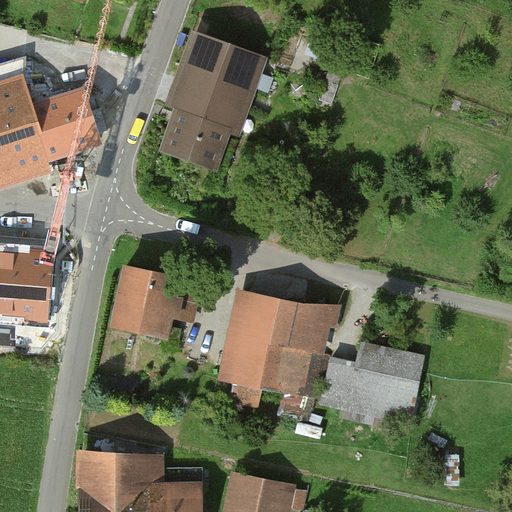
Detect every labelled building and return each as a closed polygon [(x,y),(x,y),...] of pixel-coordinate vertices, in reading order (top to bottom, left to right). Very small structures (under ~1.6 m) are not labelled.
[(270,61),(190,34),(164,108),(171,111),(156,154),(215,174),(228,139),(241,144),(270,61)] [(15,75),(0,80),(0,190),(47,175),(45,169),(100,150),(80,90),(26,108),(15,75)] [(51,251),(0,247),(0,319),(46,322),(51,251)] [(173,281),(115,270),(103,333),(162,344),(173,281)] [(336,311),(235,291),(215,388),(415,428),(429,357),(363,344),(358,369),(326,363),(336,311)] [(163,451),(71,454),(72,511),(202,511),(202,485),(164,486),(163,451)] [(292,511),(298,490),(233,474),(223,511),(292,511)]
